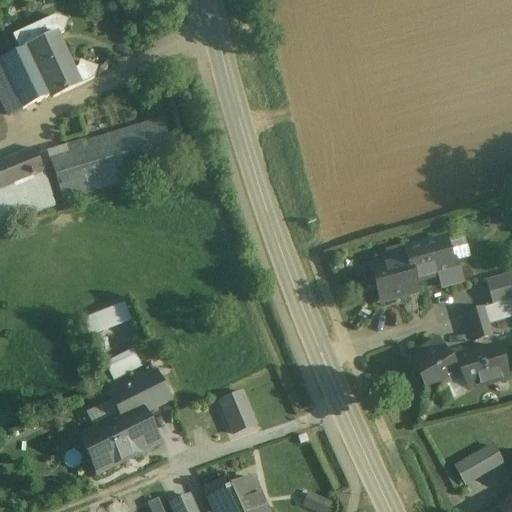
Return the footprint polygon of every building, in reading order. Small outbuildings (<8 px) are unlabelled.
[(57,37),(58,37),(63,35),(68,22),(55,17),(13,37),(20,53),(57,36),(57,37)] [(0,61),(0,64),(22,111),(52,97),(53,100),(80,87),(74,71),(58,37),(57,37),(57,36),(20,53),(0,61)] [(77,70),(74,71),(80,87),(94,80),(97,69),(80,63),(77,70)] [(0,96),(9,117),(22,111),(0,64),(0,96)] [(162,118),(47,153),(62,204),(178,168),(162,118)] [(34,150),(0,163),(0,191),(43,174),(44,174),(34,150)] [(0,226),(54,210),(43,174),(0,191),(0,226)] [(409,262),(414,283),(438,277),(442,289),(461,283),(455,259),(450,260),(445,240),(403,251),(407,262),(409,262)] [(407,262),(371,271),(380,305),(417,295),(414,283),(409,262),(407,262)] [(511,276),(486,284),(493,307),(511,302),(511,301),(511,276)] [(484,310),(488,325),(511,317),(511,302),(493,307),(484,310)] [(119,305),(82,322),(90,338),(127,321),(119,305)] [(484,310),(465,315),(473,342),(492,337),(488,325),(484,310)] [(437,342),(421,351),(426,358),(411,367),(428,397),(444,387),(459,378),(445,355),(437,342)] [(445,355),(459,378),(464,375),(473,390),(506,381),(497,348),(460,358),(458,351),(445,355)] [(106,362),(113,379),(143,366),(136,349),(106,362)] [(140,407),(143,415),(170,402),(156,374),(110,396),(121,417),(140,407)] [(459,378),(444,387),(452,400),(467,391),(473,390),(464,375),(459,378)] [(242,393),(220,402),(233,436),(256,426),(242,393)] [(121,417),(78,438),(97,475),(158,445),(143,415),(140,407),(121,417)] [(488,447),(449,466),(458,483),(496,463),(488,447)] [(203,489),(207,499),(232,488),(227,478),(203,489)] [(232,488),(207,499),(212,511),(266,511),(252,479),(232,488)] [(327,511),(330,505),(307,495),(303,507),(313,511),(327,511)] [(195,511),(189,498),(171,506),(173,511),(195,511)] [(164,511),(160,499),(150,502),(152,511),(164,511)] [(511,511),(511,499),(498,508),(499,511),(511,511)]
